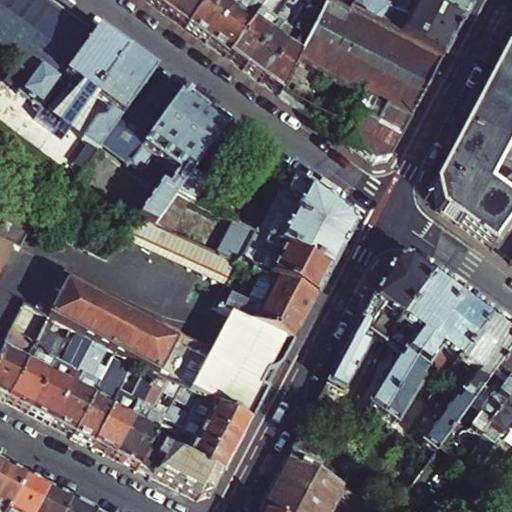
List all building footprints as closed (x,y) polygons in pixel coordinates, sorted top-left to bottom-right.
[(72,21),(43,0),(0,0),(0,57),(30,79),(38,68),(72,21)] [(145,0),(164,13),(173,0),(145,0)] [(173,0),(164,13),(184,28),(203,0),(173,0)] [(203,0),(184,28),(204,43),(235,0),(203,0)] [(235,0),(204,43),(224,57),(264,2),(260,0),(235,0)] [(265,0),(264,2),(224,57),(242,71),(276,22),(274,21),(268,16),(280,0),(279,0),(265,0)] [(285,4),(274,21),(276,22),(242,71),(259,83),(294,35),(289,32),(284,28),(295,11),(300,14),(309,0),(287,0),(292,4),(290,7),(285,4)] [(294,35),(259,83),(277,96),(308,37),(303,33),(310,20),(307,18),(317,0),(309,0),(300,14),(289,32),(294,35)] [(332,0),(330,4),(438,61),(455,27),(405,0),(389,0),(385,8),(368,0),(332,0)] [(469,0),(405,0),(455,27),(469,0)] [(93,36),(72,21),(38,68),(53,78),(62,66),(68,70),(93,36)] [(511,31),(501,52),(511,57),(511,31)] [(121,56),(93,36),(68,70),(62,66),(53,78),(38,68),(30,79),(17,96),(40,111),(34,119),(55,134),(59,127),(66,133),(91,98),(121,56)] [(511,217),(511,173),(511,174),(508,176),(505,180),(503,180),(495,192),(487,185),(511,137),(511,57),(501,52),(431,187),(437,211),(489,248),(511,217)] [(149,77),(121,56),(91,98),(109,111),(103,120),(94,121),(81,140),(96,151),(98,148),(126,109),(149,77)] [(149,77),(126,109),(153,127),(175,96),(149,77)] [(366,83),(337,139),(371,163),(387,160),(421,94),(409,85),(395,104),(366,83)] [(221,130),(175,96),(153,127),(126,109),(98,148),(126,169),(129,165),(157,186),(133,220),(151,227),(173,197),(189,175),(221,130)] [(344,219),(274,168),(271,172),(271,176),(272,181),(274,184),(284,191),(280,198),(278,197),(254,237),(326,274),(347,233),(348,225),(347,222),(344,219)] [(210,187),(189,175),(173,197),(197,209),(210,187)] [(0,212),(0,264),(9,247),(18,251),(30,226),(0,212)] [(133,220),(119,240),(221,287),(232,264),(221,259),(151,227),(133,220)] [(326,274),(254,237),(250,236),(244,249),(230,242),(221,259),(232,264),(257,275),(312,300),(326,274)] [(366,331),(383,343),(430,279),(405,262),(389,267),(325,387),(339,395),(342,393),(365,349),(365,346),(359,342),(366,331)] [(247,297),(301,322),(312,300),(257,275),(247,297)] [(430,279),(383,343),(399,354),(395,361),(393,359),(367,405),(367,407),(381,417),(406,373),(414,361),(459,300),(430,279)] [(204,360),(187,351),(63,287),(46,319),(61,327),(75,334),(90,342),(106,351),(112,354),(131,364),(142,370),(154,376),(178,388),(247,424),(264,392),(257,388),(264,375),(268,374),(273,370),(278,366),(289,345),(227,316),(211,346),(204,360)] [(227,316),(289,345),(301,322),(247,297),(243,304),(219,293),(211,309),(227,316)] [(487,321),(459,300),(414,361),(406,373),(381,417),(394,426),(395,426),(397,424),(421,383),(421,382),(419,378),(424,372),(441,385),(487,321)] [(0,400),(3,402),(23,364),(8,356),(10,353),(15,351),(35,314),(23,307),(0,349),(0,400)] [(23,364),(3,402),(25,414),(52,360),(45,357),(61,327),(46,319),(23,364)] [(511,345),(511,338),(487,321),(441,385),(457,396),(452,403),(451,401),(449,402),(421,442),(422,445),(434,454),(479,391),(511,345)] [(52,360),(25,414),(48,426),(90,342),(75,334),(59,364),(52,360)] [(90,342),(48,426),(70,437),(97,384),(90,380),(102,358),(106,351),(90,342)] [(511,345),(479,391),(490,399),(490,400),(487,402),(478,413),(479,416),(469,429),(480,437),(511,393),(511,345)] [(193,352),(187,351),(204,360),(211,346),(206,350),(200,352),(193,352)] [(106,351),(102,358),(109,361),(112,354),(106,351)] [(131,364),(112,354),(109,361),(107,365),(126,374),(131,364)] [(257,388),(264,392),(278,366),(273,370),(268,374),(264,375),(257,388)] [(116,393),(89,447),(112,459),(154,376),(142,370),(128,399),(116,393)] [(103,387),(97,384),(70,437),(89,447),(116,393),(124,378),(117,374),(111,385),(106,383),(103,387)] [(178,388),(154,376),(112,459),(135,471),(149,444),(156,431),(159,425),(162,418),(163,418),(151,412),(160,394),(172,400),(178,388)] [(247,424),(178,388),(172,400),(189,410),(186,417),(237,443),(247,424)] [(511,393),(480,437),(492,446),(499,437),(500,438),(509,427),(511,423),(511,422),(510,422),(511,418),(511,393)] [(237,443),(186,417),(168,408),(163,418),(162,418),(181,428),(177,435),(228,461),(237,443)] [(156,431),(149,444),(218,479),(228,461),(177,435),(174,441),(156,431)] [(286,459),(314,474),(329,447),(301,431),(286,459)] [(218,479),(149,444),(135,471),(194,501),(209,496),(218,479)] [(329,511),(341,488),(339,487),(314,474),(286,459),(258,511),(329,511)] [(0,511),(5,511),(24,479),(0,467),(0,511)] [(35,511),(47,491),(24,479),(5,511),(35,511)] [(66,511),(71,503),(47,491),(35,511),(66,511)] [(87,511),(71,503),(66,511),(87,511)]
